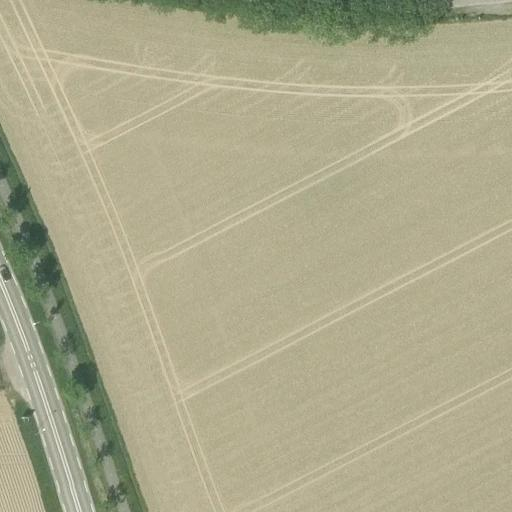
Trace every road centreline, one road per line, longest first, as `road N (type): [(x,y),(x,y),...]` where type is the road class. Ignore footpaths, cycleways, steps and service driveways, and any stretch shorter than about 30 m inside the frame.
road 1 (tertiary): [(77,511),(0,280)]
road 2 (unclassified): [(313,0),(440,0)]
